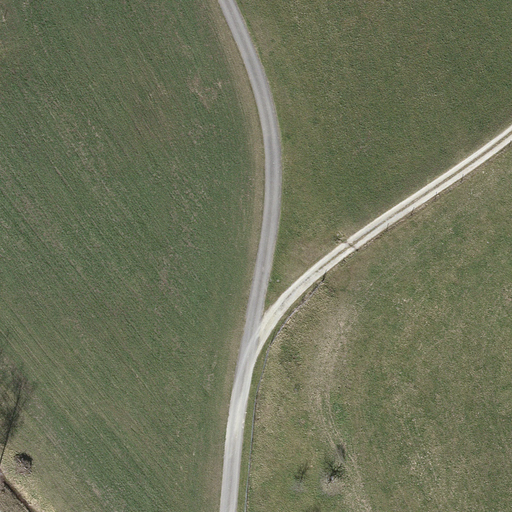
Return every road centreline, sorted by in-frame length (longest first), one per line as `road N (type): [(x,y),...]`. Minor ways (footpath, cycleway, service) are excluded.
road 1 (residential): [(230,511),(274,193),(263,81),(227,0)]
road 2 (track): [(251,330),(273,321),(330,257),(511,133)]
